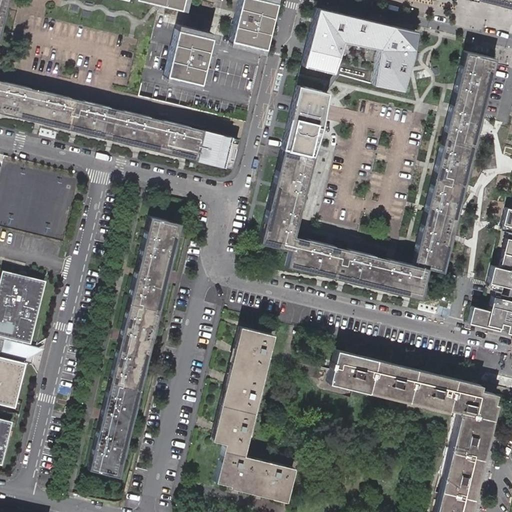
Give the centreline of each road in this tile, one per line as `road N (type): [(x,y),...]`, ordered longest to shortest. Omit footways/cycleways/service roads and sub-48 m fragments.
road 1 (residential): [(105,163),(26,496)]
road 2 (residential): [(511,347),(205,274)]
road 3 (residential): [(205,274),(144,511)]
road 4 (residential): [(217,214),(243,180),(291,0)]
road 5 (residential): [(511,43),(329,0)]
road 6 (residential): [(217,214),(209,194),(105,163)]
